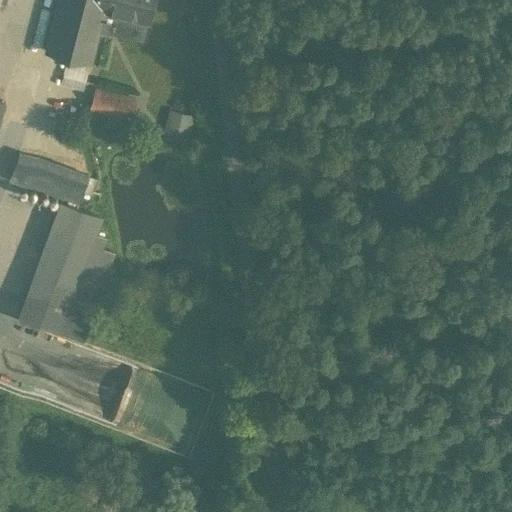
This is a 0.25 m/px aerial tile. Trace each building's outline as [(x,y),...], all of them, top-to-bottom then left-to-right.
[(104,0),(57,0),(45,49),(44,49),(44,50),(90,61),(90,60),(98,28),(104,0)] [(153,0),(104,0),(98,28),(142,39),(147,21),(148,21),(153,0)] [(134,99),(94,88),(89,108),(129,118),(134,99)] [(191,116),(171,111),(166,131),(186,137),(191,116)] [(87,175),(18,149),(8,175),(78,201),(87,175)] [(100,216),(59,200),(25,291),(90,316),(112,251),(90,243),(100,216)]
